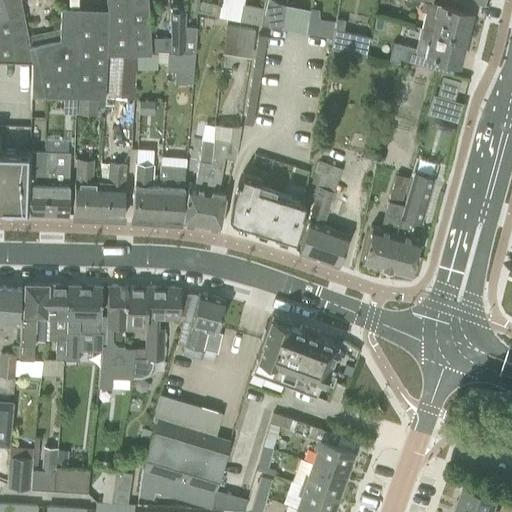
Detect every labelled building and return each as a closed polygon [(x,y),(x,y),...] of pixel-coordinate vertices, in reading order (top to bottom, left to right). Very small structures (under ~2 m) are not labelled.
[(8,18),(2,0),(0,0),(0,60),(16,60),(8,18)] [(28,46),(22,12),(19,0),(2,0),(8,18),(16,60),(31,61),(31,46),(28,46)] [(151,52),(147,0),(105,0),(107,9),(105,53),(106,53),(135,54),(136,54),(151,54),(151,52)] [(219,0),(219,4),(216,16),(240,21),(243,4),(243,0),(219,0)] [(414,0),(427,4),(421,27),(433,31),(463,38),(469,12),(432,3),(432,0),(414,0)] [(216,16),(219,4),(213,3),(210,15),(216,16)] [(277,3),(273,27),(281,28),(285,4),(277,3)] [(259,24),(261,12),(262,8),(243,4),(240,21),(259,24)] [(177,6),(168,7),(169,37),(170,51),(183,52),(184,26),(185,11),(177,11),(177,6)] [(105,53),(107,9),(60,7),(59,40),(31,46),(31,61),(30,95),(63,96),(75,96),(105,97),(106,53),(105,53)] [(309,18),(307,33),(317,35),(319,24),(318,9),(310,7),(310,9),(309,18)] [(307,33),(309,18),(286,15),(284,29),(307,33)] [(255,28),(226,23),(221,54),(250,58),(255,28)] [(185,27),(184,27),(183,52),(194,52),(195,27),(185,27)] [(393,42),(388,60),(398,62),(399,59),(427,67),(430,57),(457,64),(463,38),(433,31),(421,27),(420,27),(415,48),(393,42)] [(335,29),(331,48),(353,53),(363,55),(363,56),(366,56),(367,51),(370,36),(366,35),(344,31),(335,29)] [(258,35),(244,123),(252,124),(266,36),(258,35)] [(169,37),(152,38),(152,51),(170,51),(169,37)] [(134,90),(136,68),(135,68),(135,54),(106,53),(105,97),(104,107),(103,118),(113,118),(116,88),(134,90)] [(192,85),(194,54),(167,53),(166,73),(174,73),(174,85),(192,85)] [(157,69),(157,54),(151,54),(136,54),(136,70),(157,69)] [(441,115),(445,99),(432,95),(428,111),(441,115)] [(63,96),(63,112),(74,112),(75,96),(63,96)] [(104,107),(105,97),(75,96),(74,112),(74,114),(96,114),(97,107),(104,107)] [(200,225),(210,156),(212,145),(213,140),(202,138),(194,187),(187,186),(181,222),(200,225)] [(218,190),(222,164),(223,158),(234,160),(236,149),(212,145),(210,156),(200,225),(219,228),(225,192),(218,190)] [(0,212),(27,214),(29,183),(28,183),(30,150),(28,150),(0,149),(0,212)] [(44,151),(42,183),(49,183),(48,214),(68,215),(70,150),(44,149),(44,151)] [(29,183),(27,214),(48,214),(49,183),(42,183),(44,151),(30,150),(30,151),(28,183),(29,183)] [(98,217),(99,183),(92,183),(94,158),(77,157),(75,182),(74,182),(73,216),(98,217)] [(107,183),(99,183),(98,217),(123,218),(125,163),(108,162),(107,183)] [(156,220),(158,186),(149,185),(151,165),(135,164),(131,218),(156,220)] [(183,167),(167,166),(160,165),(158,186),(156,220),(181,222),(183,187),(181,187),(183,167)] [(420,222),(433,176),(412,170),(410,177),(385,267),(409,274),(419,239),(410,236),(414,221),(420,222)] [(259,177),(242,172),(239,183),(236,182),(232,195),(229,217),(232,218),(231,222),(235,224),(234,227),(246,231),(247,227),(255,230),(254,234),(266,238),(267,234),(275,236),(274,240),(286,244),(287,240),(292,242),(301,215),(299,214),(303,203),(256,188),(259,177)] [(366,241),(361,260),(385,267),(410,177),(404,175),(396,173),(388,201),(381,228),(371,225),(366,241)] [(337,265),(344,247),(348,235),(322,225),(328,209),(334,192),(315,185),(309,202),(315,204),(298,251),(337,265)] [(33,315),(45,315),(46,283),(23,282),(22,314),(20,314),(18,341),(19,341),(19,359),(32,359),(33,315)] [(65,315),(66,284),(46,283),(45,315),(44,339),(55,339),(54,360),(65,360),(66,315),(65,315)] [(100,316),(100,304),(101,284),(66,284),(65,315),(66,315),(65,360),(74,361),(75,332),(96,332),(95,345),(101,345),(105,345),(106,316),(100,316)] [(0,320),(18,322),(20,287),(0,285),(0,320)] [(112,325),(124,325),(124,320),(125,285),(107,285),(107,304),(106,316),(105,345),(101,345),(98,387),(111,387),(111,377),(111,367),(130,368),(134,348),(124,347),(125,346),(117,346),(111,341),(112,325)] [(146,317),(147,286),(125,285),(124,320),(124,325),(145,325),(145,317),(146,317)] [(130,368),(130,377),(140,378),(148,375),(154,368),(155,359),(163,359),(164,327),(158,327),(158,317),(179,317),(179,316),(179,315),(185,315),(192,292),(179,292),(179,288),(179,286),(147,286),(146,317),(145,317),(145,325),(145,349),(134,348),(130,368)] [(215,331),(223,298),(198,291),(193,311),(190,321),(185,342),(184,344),(202,349),(207,329),(215,331)] [(332,352),(335,343),(319,337),(321,332),(301,324),(299,330),(289,326),(291,321),(272,313),(250,372),(315,397),(326,367),(336,371),(341,355),(332,352)] [(0,392),(12,394),(17,354),(1,352),(0,357),(0,392)] [(142,469),(137,497),(152,499),(154,491),(209,507),(215,489),(222,463),(228,442),(229,440),(215,435),(222,412),(186,401),(161,393),(152,422),(156,423),(142,469)] [(0,399),(0,444),(9,445),(13,400),(0,399)] [(272,412),(269,422),(279,426),(288,429),(291,420),(291,418),(285,415),(284,416),(282,415),(281,415),(272,412)] [(335,444),(338,436),(312,427),(308,436),(317,439),(313,450),(316,451),(312,463),(345,474),(353,451),(335,444)] [(267,467),(272,449),(262,446),(257,465),(267,467)] [(31,470),(30,483),(31,483),(31,488),(39,488),(52,489),(54,466),(56,449),(42,448),(40,471),(31,470)] [(30,483),(31,470),(32,457),(9,456),(6,486),(30,488),(31,483),(30,483)] [(337,497),(345,474),(312,463),(308,475),(305,474),(301,484),(304,485),(337,497)] [(87,479),(88,468),(64,467),(54,466),(52,489),(62,490),(86,492),(87,483),(87,479)] [(261,476),(255,494),(266,497),(272,479),(261,476)] [(462,484),(454,508),(466,511),(488,511),(490,506),(495,508),(499,497),(462,484)] [(308,511),(331,511),(337,497),(304,485),(296,508),(308,511)] [(247,498),(215,489),(209,507),(244,509),(247,498)] [(250,511),(261,511),(266,497),(255,494),(250,511)] [(0,511),(17,511),(18,503),(0,501),(0,511)] [(112,511),(114,503),(95,501),(94,511),(100,511),(112,511)] [(37,511),(38,504),(18,503),(17,511),(37,511)] [(133,511),(134,504),(114,503),(112,511),(133,511)]
